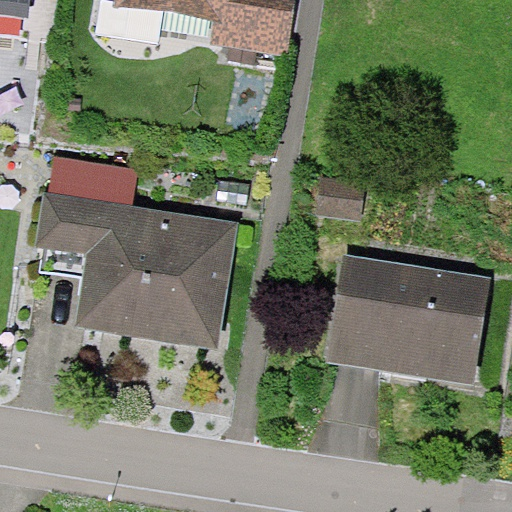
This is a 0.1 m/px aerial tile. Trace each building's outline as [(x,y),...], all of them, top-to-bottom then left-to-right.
[(0,0),(0,13),(30,16),(32,0),(0,0)] [(115,0),(115,5),(214,17),(210,43),(230,46),(258,50),(288,55),(295,0),(115,0)] [(255,63),(258,50),(230,46),(228,59),(255,63)] [(55,155),(48,192),(131,205),(138,168),(55,155)] [(322,176),(318,215),(362,219),(366,180),(322,176)] [(48,192),(45,192),(36,246),(43,247),(88,254),(84,276),(76,325),(218,348),(239,222),(131,205),(48,192)] [(88,254),(43,247),(41,270),(84,276),(88,254)] [(492,278),(344,254),(326,360),(474,384),(492,278)]
